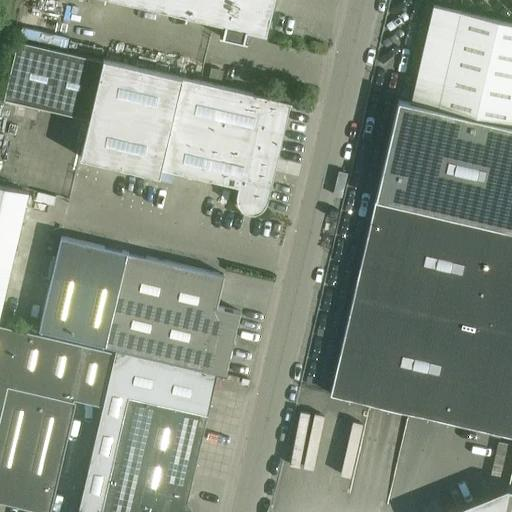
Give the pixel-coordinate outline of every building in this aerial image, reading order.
[(117,0),(215,23),(225,25),(223,35),(220,35),(220,36),(247,42),(247,41),(244,41),(247,30),(266,35),(274,0),(117,0)] [(511,511),(511,22),(434,5),(411,103),(399,100),(331,394),(511,435),(511,471),(508,487),(507,487),(445,511),(511,511)] [(201,81),(131,65),(104,58),(103,61),(18,41),(5,99),(90,119),(81,157),(160,176),(162,168),(239,186),(238,193),(237,196),(237,201),(241,207),(245,210),(250,212),(256,212),(261,209),(266,205),(267,201),(291,102),(260,94),(260,95),(201,81)] [(0,315),(29,191),(0,184),(0,315)] [(62,236),(40,330),(116,348),(218,371),(226,373),(232,347),(236,343),(234,338),(241,311),(217,306),(224,274),(127,252),(62,236)] [(0,500),(49,511),(50,511),(76,401),(74,400),(74,398),(101,405),(114,350),(0,323),(0,500)] [(103,405),(79,508),(79,509),(94,511),(194,511),(188,500),(208,413),(218,371),(116,348),(103,405)]
